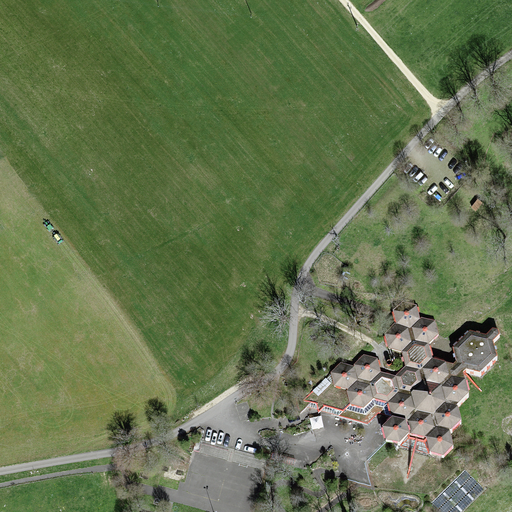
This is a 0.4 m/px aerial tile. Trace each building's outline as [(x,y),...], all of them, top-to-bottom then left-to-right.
[(395,376),(381,372),(382,409),(386,415),(393,418),(382,428),(386,442),(443,458),(453,448),(449,433),(451,434),(461,424),(458,410),(456,410),(469,397),(463,376),(466,373),(480,377),(497,360),(493,344),(500,337),(498,332),(493,330),(486,337),(470,332),(453,349),(456,363),(453,366),(432,360),(429,346),(438,335),(435,322),(421,318),(420,319),(416,306),(403,302),(393,312),(396,326),(394,325),(384,335),(388,348),(401,353),(405,367),(395,376)] [(367,426),(382,409),(381,372),(377,359),(364,355),(354,365),(354,367),(341,363),(303,401),(316,405),(318,413),(325,407),(333,409),(334,414),(367,426)] [(196,438),(193,450),(265,471),(269,459),(196,438)] [(371,486),(365,462),(347,480),(371,486)] [(441,511),(462,511),(485,490),(464,469),(431,502),(441,511)]
